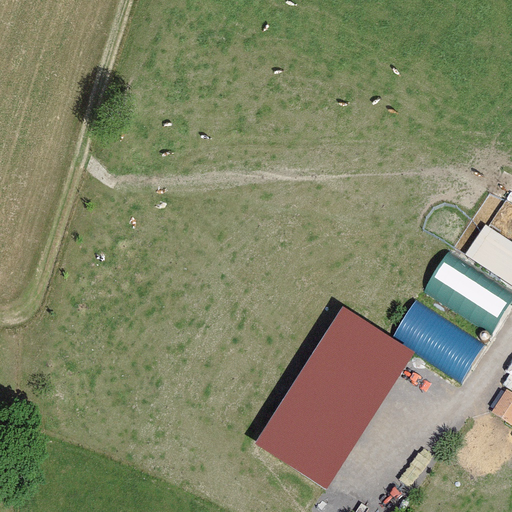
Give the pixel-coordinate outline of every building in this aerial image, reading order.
[(464,246),(509,276),(511,272),(511,235),(483,217),(464,246)] [(511,287),(444,254),(425,293),(495,328),(511,294),(511,287)] [(463,380),(487,344),(417,298),(393,334),(463,380)] [(342,308),(258,448),(334,493),(417,352),(342,308)] [(511,401),(511,389),(501,382),(488,403),(505,413),(511,401)]
